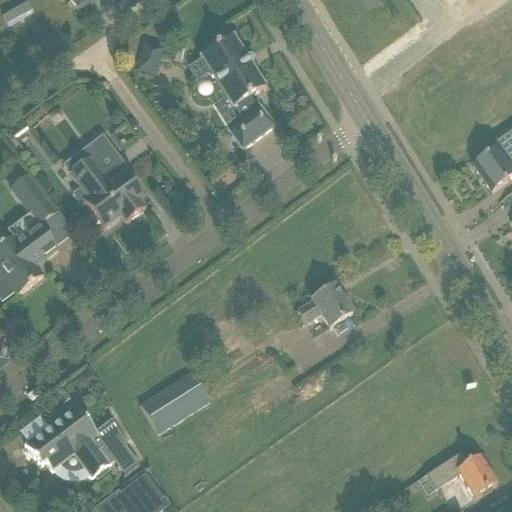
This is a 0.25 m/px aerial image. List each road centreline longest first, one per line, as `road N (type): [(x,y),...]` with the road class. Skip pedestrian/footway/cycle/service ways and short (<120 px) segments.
road 1 (residential): [(221,235),(0,402)]
road 2 (tertiary): [(511,362),(369,127)]
road 3 (residential): [(221,235),(91,53)]
road 4 (track): [(172,0),(0,112)]
road 5 (residential): [(369,127),(221,235)]
road 6 (tertiary): [(369,127),(294,0)]
